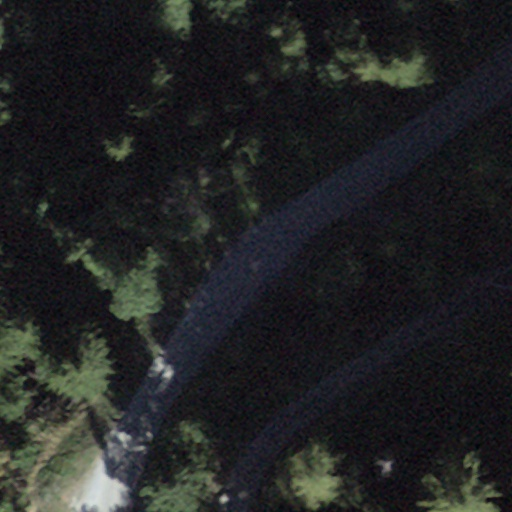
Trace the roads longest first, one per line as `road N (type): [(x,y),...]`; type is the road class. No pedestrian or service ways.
road 1 (unclassified): [(511,39),(253,259),(151,404),(110,511)]
road 2 (track): [(238,511),(277,438),(511,290)]
